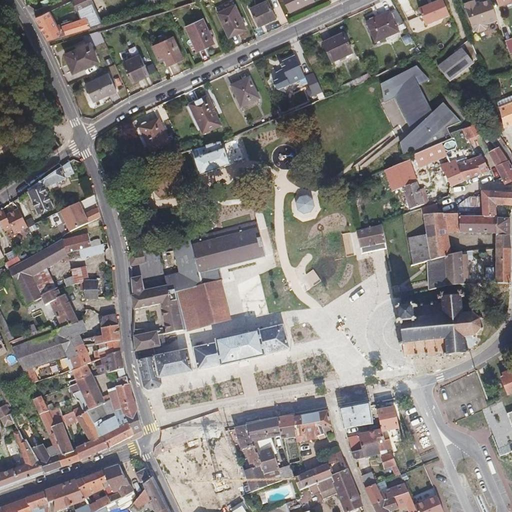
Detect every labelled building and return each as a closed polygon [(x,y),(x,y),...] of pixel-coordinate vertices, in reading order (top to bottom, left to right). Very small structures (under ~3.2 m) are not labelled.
[(92,0),(73,0),(69,2),(73,12),(77,11),(87,6),(94,3),(92,0)] [(285,0),(291,11),(313,0),(285,0)] [(450,17),(443,0),(419,10),(428,27),(450,17)] [(251,9),(259,26),(277,18),(268,1),(251,9)] [(465,8),(473,30),(475,29),(476,32),(479,33),(487,30),(488,27),(487,25),(498,21),(491,1),(481,4),(481,6),(477,7),(476,4),(475,1),(465,5),(466,8),(465,8)] [(94,3),(87,6),(96,26),(103,23),(94,3)] [(218,12),(230,38),(246,30),(234,5),(218,12)] [(405,24),(398,10),(391,14),(390,13),(368,23),(377,41),(399,31),(397,27),(405,24)] [(57,25),(49,11),(36,17),(48,41),(90,28),(87,17),(61,26),(60,24),(57,25)] [(186,26),(198,52),(214,44),(202,19),(186,26)] [(325,43),(333,62),(352,53),(343,35),(325,43)] [(159,60),(165,57),(167,60),(169,65),(183,58),(173,38),(153,47),(159,60)] [(463,49),(474,62),(479,58),(471,40),(456,52),(457,54),(463,49)] [(65,54),(73,73),(99,61),(90,43),(65,54)] [(451,81),(474,62),(463,49),(457,54),(441,68),(451,81)] [(123,63),(133,83),(150,75),(141,56),(123,63)] [(288,85),(305,78),(295,57),(281,63),(285,72),(277,76),(274,83),(277,90),(286,93),(288,85)] [(452,82),(475,63),(474,62),(451,81),(452,82)] [(431,81),(419,68),(381,86),(386,104),(397,99),(410,125),(413,133),(399,145),(402,158),(414,152),(416,155),(442,143),(453,138),(451,135),(449,129),(462,122),(448,103),(435,114),(421,86),(431,81)] [(86,84),(94,101),(117,90),(109,73),(86,84)] [(322,89),(314,74),(305,78),(309,85),(305,87),(309,95),(320,89),(322,89)] [(250,78),(233,87),(242,107),(259,98),(250,78)] [(325,98),(320,89),(309,95),(308,95),(312,104),(325,98)] [(511,103),(511,95),(497,102),(500,108),(511,103)] [(191,106),(204,134),(221,125),(207,97),(191,106)] [(511,103),(500,108),(504,125),(495,128),(497,132),(511,125),(511,103)] [(141,128),(152,152),(170,143),(159,120),(141,128)] [(467,141),(485,133),(478,123),(463,129),(467,141)] [(511,132),(511,125),(497,132),(501,138),(511,132)] [(224,149),(221,142),(192,150),(197,164),(201,175),(231,165),(226,149),(224,149)] [(439,160),(448,156),(442,143),(416,155),(414,155),(415,158),(421,169),(439,160)] [(511,169),(500,147),(499,148),(489,153),(505,185),(511,181),(511,169)] [(451,186),(466,181),(458,164),(457,161),(451,162),(448,156),(439,160),(443,173),(445,173),(451,186)] [(458,164),(466,181),(490,171),(482,156),(475,160),(458,164)] [(421,169),(415,158),(411,160),(419,183),(425,181),(421,169)] [(419,183),(411,160),(385,170),(391,188),(393,192),(403,188),(419,183)] [(62,167),(66,177),(74,173),(70,161),(62,167)] [(62,167),(29,190),(40,214),(52,208),(43,189),(67,178),(66,177),(62,167)] [(128,173),(126,168),(106,173),(112,189),(123,185),(123,183),(130,180),(128,173)] [(421,189),(419,183),(403,188),(410,210),(430,203),(425,188),(421,189)] [(483,217),(498,217),(497,205),(511,205),(511,192),(482,191),(482,198),(482,208),(482,212),(483,217)] [(309,197),(302,198),(297,205),(299,211),(305,215),(313,214),(317,208),(315,201),(309,197)] [(461,233),(461,216),(461,214),(439,213),(438,202),(423,208),(427,235),(409,238),(413,266),(429,262),(446,258),(446,257),(452,255),(449,233),(461,233)] [(61,213),(70,231),(89,223),(79,204),(61,213)] [(6,216),(2,209),(0,210),(0,221),(8,238),(28,227),(19,210),(6,216)] [(498,218),(498,217),(483,217),(461,216),(461,233),(497,234),(497,249),(511,248),(511,218),(498,218)] [(191,241),(202,285),(221,280),(223,279),(221,272),(220,267),(266,255),(260,231),(258,223),(249,225),(227,231),(220,233),(217,234),(191,241)] [(362,254),(386,249),(387,249),(382,225),(357,231),(362,254)] [(80,250),(92,247),(90,241),(88,234),(64,240),(63,240),(67,253),(80,250)] [(90,241),(92,247),(101,244),(100,238),(90,241)] [(42,295),(34,277),(48,269),(68,257),(67,253),(63,240),(41,253),(21,264),(10,270),(27,306),(42,297),(41,295),(42,295)] [(202,285),(191,241),(172,245),(179,272),(165,276),(168,286),(169,290),(175,288),(176,292),(202,285)] [(92,247),(80,250),(81,256),(103,253),(105,243),(101,244),(92,247)] [(511,282),(511,248),(497,249),(491,249),(493,257),(497,257),(497,267),(486,268),(487,282),(511,283),(511,282)] [(143,251),(129,253),(131,265),(139,264),(145,263),(143,252),(143,251)] [(446,258),(448,286),(463,285),(465,285),(465,279),(464,260),(469,260),(474,260),(473,251),(466,252),(452,255),(446,257),(446,258)] [(6,263),(10,270),(21,264),(17,257),(6,263)] [(448,286),(446,258),(429,262),(430,268),(430,273),(430,282),(431,290),(448,286)] [(73,276),(75,284),(86,281),(86,280),(89,280),(86,266),(72,270),(73,276)] [(42,295),(57,288),(48,269),(34,277),(42,295)] [(75,284),(73,276),(65,279),(67,286),(75,284)] [(141,278),(132,279),(134,296),(144,294),(143,288),(141,278)] [(97,280),(89,280),(86,280),(86,281),(86,296),(87,299),(98,298),(97,280)] [(231,321),(221,280),(202,285),(176,292),(178,302),(183,323),(186,330),(187,332),(231,321)] [(86,281),(75,284),(75,297),(86,296),(86,281)] [(61,296),(58,289),(58,288),(57,288),(42,295),(41,295),(42,297),(45,305),(50,303),(62,327),(69,325),(70,326),(79,322),(66,294),(61,296)] [(178,302),(176,292),(175,288),(169,290),(159,292),(160,306),(178,302)] [(462,294),(462,291),(459,291),(459,295),(445,296),(445,292),(442,292),(442,296),(440,296),(440,298),(443,298),(443,303),(434,303),(433,301),(431,302),(431,304),(424,304),(424,303),(421,303),(421,305),(414,305),(413,301),(410,301),(410,302),(409,302),(406,306),(402,306),(401,302),(399,302),(399,307),(396,307),(396,309),(399,309),(400,319),(397,319),(397,322),(401,322),(403,340),(399,340),(399,343),(403,343),(404,356),(407,356),(407,353),(415,353),(415,357),(419,357),(419,352),(426,352),(426,356),(429,356),(428,351),(436,350),(436,355),(439,355),(438,350),(448,350),(448,352),(446,352),(446,354),(448,354),(449,357),(452,357),(452,354),(464,353),(465,356),(468,356),(468,352),(470,352),(470,351),(478,347),(477,335),(483,329),(485,330),(486,328),(483,326),(482,319),(486,317),(485,315),(482,317),(475,312),(475,310),(472,310),(472,312),(464,313),(463,296),(465,296),(465,294),(462,294)] [(183,323),(178,302),(160,306),(159,292),(151,293),(144,294),(134,296),(132,296),(134,313),(160,308),(161,312),(165,335),(186,330),(183,323)] [(0,323),(10,342),(15,339),(1,310),(0,310),(0,323)] [(84,320),(82,321),(79,322),(70,326),(69,325),(62,327),(56,330),(67,356),(68,360),(70,360),(72,359),(73,361),(80,358),(76,348),(83,345),(84,347),(86,347),(99,344),(120,340),(120,325),(118,325),(116,314),(103,316),(101,327),(102,336),(95,337),(83,340),(81,335),(88,332),(84,320)] [(67,356),(56,330),(53,331),(51,326),(34,332),(15,339),(10,342),(24,371),(33,368),(67,356)] [(285,326),(260,332),(267,355),(290,349),(285,326)] [(160,345),(159,336),(157,330),(156,330),(143,333),(142,328),(134,329),(136,352),(154,348),(161,346),(160,345)] [(267,356),(260,332),(260,330),(216,339),(217,344),(221,365),(221,367),(267,356)] [(94,351),(96,361),(101,359),(107,356),(120,351),(120,340),(99,344),(100,349),(94,351)] [(221,365),(217,344),(195,349),(199,370),(221,365)] [(92,362),(86,347),(84,347),(83,345),(76,348),(80,358),(73,361),(72,359),(70,360),(74,369),(87,364),(92,362)] [(156,357),(154,348),(136,352),(143,387),(149,391),(160,389),(163,385),(162,378),(178,375),(193,371),(188,350),(156,357)] [(124,369),(120,351),(107,356),(109,362),(106,363),(108,373),(117,370),(124,369)] [(98,366),(101,375),(108,373),(106,363),(109,362),(107,356),(101,359),(102,364),(98,366)] [(75,378),(76,380),(92,373),(87,364),(74,369),(66,372),(68,379),(75,378)] [(39,381),(33,368),(24,371),(29,382),(30,383),(34,382),(39,381)] [(107,390),(111,400),(115,411),(122,409),(121,404),(134,399),(129,384),(128,384),(124,369),(117,370),(119,378),(117,378),(118,386),(107,390)] [(511,373),(511,372),(503,375),(505,378),(502,380),(508,395),(511,393),(511,373)] [(73,410),(74,411),(77,417),(87,412),(105,402),(94,377),(92,373),(76,380),(77,383),(70,386),(76,400),(79,401),(81,406),(73,410)] [(26,383),(30,391),(37,389),(34,382),(30,383),(29,382),(26,383)] [(33,399),(39,412),(40,414),(49,411),(42,396),(41,396),(33,399)] [(138,410),(134,399),(121,404),(122,409),(124,416),(125,416),(135,434),(143,430),(138,412),(138,410)] [(135,434),(125,416),(124,416),(118,419),(115,411),(111,400),(105,402),(87,412),(108,447),(135,434)] [(373,424),(370,403),(340,409),(344,429),(357,426),(373,424)] [(2,404),(0,405),(0,416),(9,412),(2,404)] [(378,411),(382,431),(383,431),(385,441),(390,440),(392,445),(402,443),(395,408),(378,411)] [(124,416),(122,409),(115,411),(118,419),(124,416)] [(56,426),(49,411),(40,414),(47,431),(52,428),(59,445),(63,454),(63,456),(73,452),(62,424),(56,426)] [(65,422),(77,417),(74,411),(64,415),(62,416),(65,422)] [(294,418),(297,436),(298,442),(318,438),(319,440),(325,438),(324,434),(323,430),(332,426),(328,411),(294,418)] [(9,412),(0,416),(0,418),(4,426),(14,421),(10,412),(9,412)] [(78,450),(76,451),(80,460),(108,447),(87,412),(77,417),(91,441),(77,447),(78,450)] [(279,419),(281,435),(282,439),(284,439),(297,436),(294,418),(294,416),(279,419)] [(269,438),(281,435),(279,419),(279,417),(257,422),(246,425),(247,427),(256,454),(258,453),(262,466),(265,473),(280,468),(272,448),(265,450),(260,440),(269,438)] [(25,441),(27,440),(32,437),(23,422),(17,425),(19,430),(25,441)] [(256,454),(247,427),(236,429),(243,450),(246,450),(252,469),(262,466),(258,453),(256,454)] [(52,428),(47,431),(53,447),(59,445),(52,428)] [(0,489),(45,473),(40,463),(33,451),(27,440),(25,441),(19,430),(14,433),(26,464),(1,473),(0,471),(0,489)] [(221,430),(156,456),(175,503),(193,496),(186,478),(201,472),(201,473),(204,472),(200,462),(229,450),(221,430)] [(359,436),(362,445),(377,442),(378,447),(385,446),(386,450),(393,449),(392,445),(390,440),(385,441),(383,431),(382,431),(359,436)] [(38,449),(33,451),(40,463),(45,473),(62,467),(57,454),(51,457),(49,453),(45,455),(40,448),(44,446),(37,434),(32,437),(38,449)] [(272,448),(269,438),(260,440),(265,450),(272,448)] [(362,445),(363,450),(365,457),(381,454),(378,447),(377,442),(362,445)] [(365,457),(363,450),(351,453),(354,459),(365,457)] [(63,454),(57,454),(62,467),(80,460),(76,451),(73,452),(63,456),(63,454)] [(230,451),(220,454),(227,476),(237,473),(230,451)] [(309,486),(316,483),(348,469),(341,452),(322,459),(325,466),(294,477),(299,491),(309,486)] [(392,455),(381,458),(385,469),(392,466),(397,476),(401,474),(392,455)] [(110,485),(113,494),(121,490),(124,496),(133,491),(126,478),(125,479),(119,464),(103,470),(108,483),(109,485),(110,485)] [(294,477),(290,465),(280,468),(265,473),(268,487),(294,477)] [(268,487),(265,473),(262,466),(252,469),(244,472),(252,493),(268,487)] [(150,477),(145,468),(135,474),(140,482),(150,477)] [(348,469),(316,483),(319,491),(320,493),(335,487),(346,511),(350,511),(363,507),(354,486),(348,469)] [(76,480),(85,499),(92,491),(93,494),(105,489),(103,485),(108,483),(103,470),(76,480)] [(376,484),(372,474),(361,477),(366,489),(376,484)] [(137,498),(134,503),(139,508),(150,500),(154,511),(158,511),(169,507),(153,476),(151,478),(143,484),(145,489),(137,498)] [(85,499),(76,480),(64,484),(72,505),(85,500),(85,499)] [(366,489),(373,505),(384,501),(381,494),(389,490),(384,481),(376,484),(366,489)] [(316,483),(309,486),(312,494),(319,491),(316,483)] [(72,505),(64,484),(51,489),(54,501),(56,511),(72,505)] [(409,493),(405,484),(389,490),(381,494),(384,501),(393,498),(399,496),(402,495),(409,493)] [(46,491),(49,503),(54,501),(51,489),(46,491)] [(124,496),(121,490),(113,494),(109,496),(111,502),(124,496)] [(31,511),(45,511),(44,508),(49,507),(49,503),(46,491),(26,499),(31,511)] [(121,511),(127,510),(134,503),(137,498),(133,491),(124,496),(111,502),(105,506),(108,511),(121,511)] [(418,511),(415,504),(409,493),(402,495),(409,511),(418,511)] [(444,511),(437,494),(415,504),(418,511),(444,511)] [(109,496),(90,506),(92,511),(94,511),(105,506),(111,502),(109,496)] [(402,505),(399,496),(393,498),(397,507),(402,505)] [(376,511),(396,511),(399,511),(397,507),(393,498),(384,501),(373,505),(376,511)] [(31,511),(26,499),(1,508),(3,511),(31,511)] [(88,503),(74,510),(75,511),(92,511),(90,506),(88,503)]
